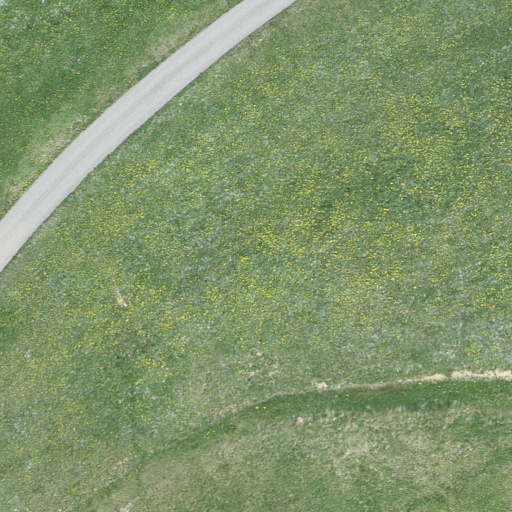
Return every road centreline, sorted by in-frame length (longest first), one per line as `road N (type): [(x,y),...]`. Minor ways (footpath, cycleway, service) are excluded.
road 1 (track): [(90,511),(189,447),(296,404),(511,395)]
road 2 (track): [(273,0),(136,102),(0,246)]
